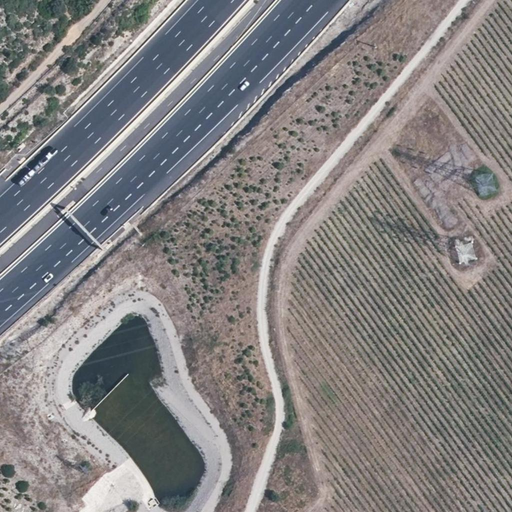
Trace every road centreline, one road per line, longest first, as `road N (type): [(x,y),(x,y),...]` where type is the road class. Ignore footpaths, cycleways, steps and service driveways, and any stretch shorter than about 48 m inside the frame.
road 1 (track): [(252,511),(280,410),(262,318),(276,236),(468,0)]
road 2 (motorway): [(0,302),(307,0)]
road 3 (motorway): [(221,0),(0,220)]
road 4 (track): [(0,105),(106,0)]
